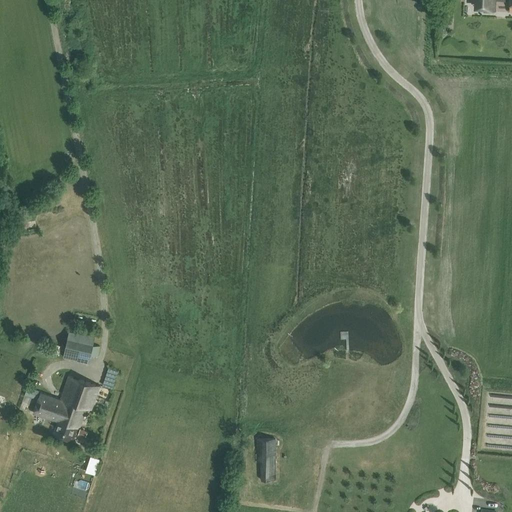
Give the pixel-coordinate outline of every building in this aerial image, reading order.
[(484,0),(484,10),(495,10),(495,0),(484,0)] [(511,0),(495,0),(510,1),(509,11),(511,11),(511,0)] [(69,333),(64,358),(90,363),(92,354),(98,355),(101,340),(69,333)] [(119,372),(109,369),(102,387),(113,391),(119,372)] [(77,402),(85,381),(68,375),(60,399),(40,392),(33,412),(57,421),(57,420),(59,421),(61,415),(62,416),(63,413),(69,415),(74,401),(77,402)] [(57,420),(57,421),(52,433),(72,440),(77,425),(79,426),(85,407),(91,409),(99,386),(85,381),(77,402),(74,401),(69,415),(63,413),(62,416),(61,415),(59,421),(57,420)] [(85,437),(87,431),(80,428),(77,435),(85,437)] [(260,480),(276,479),(276,438),(256,438),(256,462),(260,462),(260,480)]
